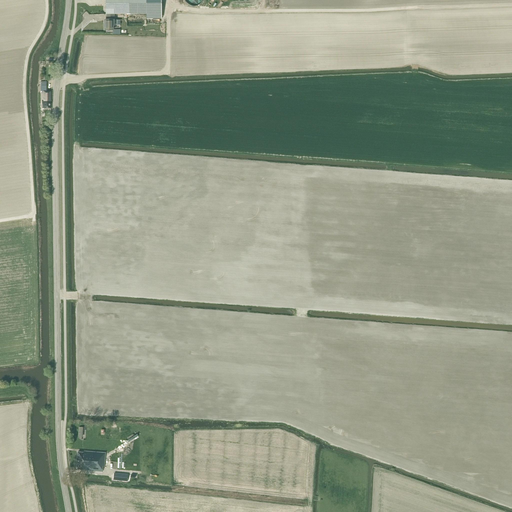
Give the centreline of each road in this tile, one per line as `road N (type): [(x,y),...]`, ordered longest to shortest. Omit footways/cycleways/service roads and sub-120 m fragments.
road 1 (secondary): [(69,511),(58,426),(55,110),(68,0)]
road 2 (track): [(0,221),(33,215),(24,77),(46,0)]
road 3 (track): [(417,7),(168,5)]
road 4 (track): [(57,78),(166,72),(168,0)]
